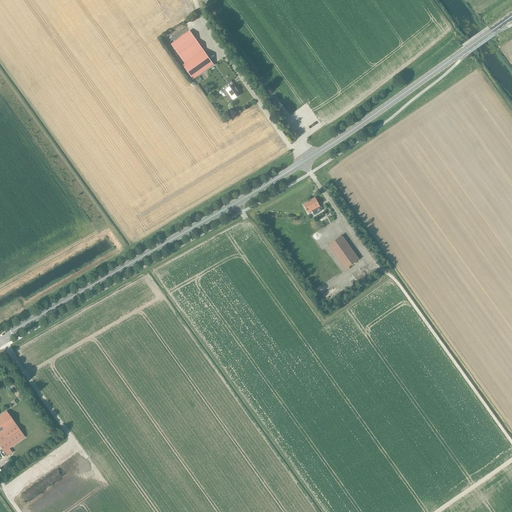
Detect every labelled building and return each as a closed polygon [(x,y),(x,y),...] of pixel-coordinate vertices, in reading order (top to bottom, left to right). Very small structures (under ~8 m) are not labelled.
[(171,44),(178,54),(196,41),(189,31),(171,44)] [(178,54),(185,64),(203,51),(196,41),(178,54)] [(185,64),(183,65),(193,79),(213,65),(203,51),(185,64)] [(233,100),(241,94),(233,84),(226,90),(228,93),(227,93),(227,95),(230,99),(232,99),(232,98),(233,100)] [(308,212),(311,211),(314,215),(318,213),(317,212),(321,210),(319,208),(320,207),(315,198),(311,200),(311,201),(304,205),(308,212)] [(342,236),(328,246),(345,269),(359,259),(342,236)] [(0,415),(0,437),(16,425),(6,412),(0,415)] [(25,437),(16,425),(0,437),(0,445),(4,452),(25,437)]
